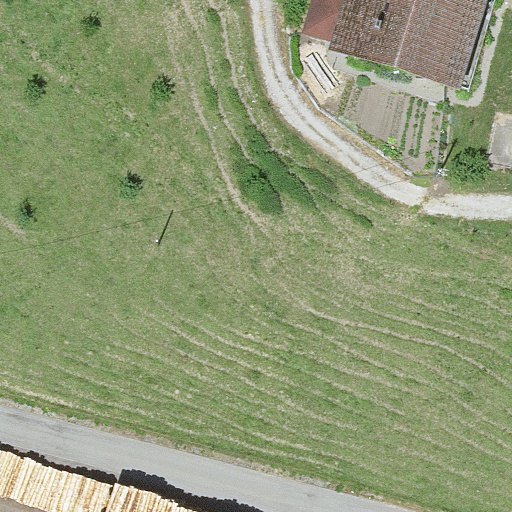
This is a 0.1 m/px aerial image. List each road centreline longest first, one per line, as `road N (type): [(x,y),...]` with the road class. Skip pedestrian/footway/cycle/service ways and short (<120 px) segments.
road 1 (track): [(511,205),(432,200),(398,188),(316,130),(277,81),(260,0)]
road 2 (unclassified): [(0,422),(346,511)]
